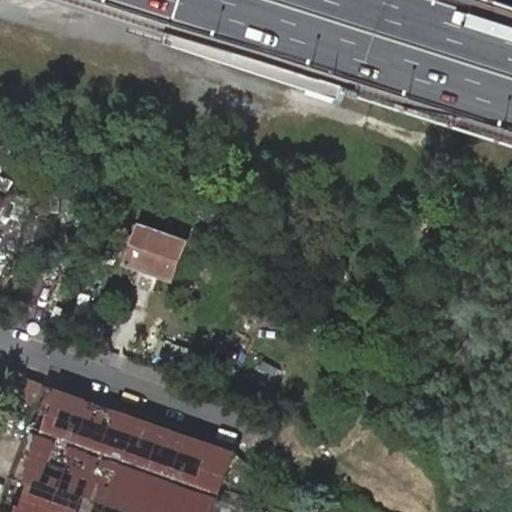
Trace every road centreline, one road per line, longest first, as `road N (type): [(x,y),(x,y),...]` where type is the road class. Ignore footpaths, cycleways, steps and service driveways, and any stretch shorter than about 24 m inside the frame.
road 1 (motorway): [(214,0),(511,94)]
road 2 (residential): [(248,426),(0,338)]
road 3 (motorway): [(511,45),(369,0)]
